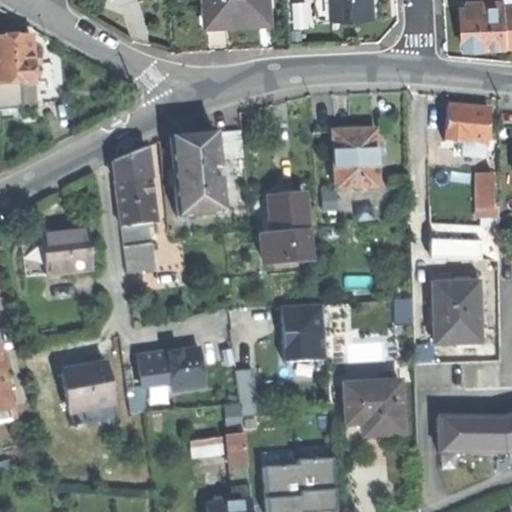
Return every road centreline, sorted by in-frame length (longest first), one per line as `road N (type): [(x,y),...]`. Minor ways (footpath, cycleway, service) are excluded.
road 1 (residential): [(179,102),(316,69),(416,68)]
road 2 (unknown): [(97,145),(123,346)]
road 3 (residential): [(0,194),(179,102)]
road 4 (residential): [(179,102),(56,15)]
